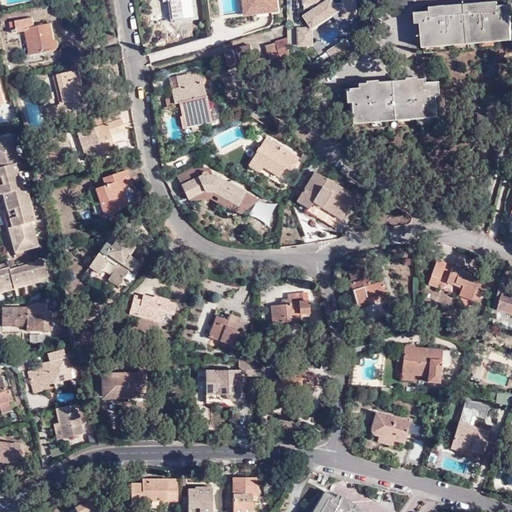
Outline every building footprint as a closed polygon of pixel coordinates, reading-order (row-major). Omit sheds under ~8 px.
[(165,0),(167,13),(175,12),(173,2),(171,2),(170,0),(165,0)] [(170,0),(171,2),(173,2),(175,12),(176,19),(199,17),(197,0),(170,0)] [(219,0),(221,14),(236,12),(234,0),(219,0)] [(298,0),(289,0),(290,12),(295,12),(294,7),(298,7),(298,0)] [(511,33),(510,5),(420,12),(423,46),(428,46),(428,42),(511,33)] [(35,26),(33,18),(11,22),(14,33),(26,31),(31,55),(55,50),(56,49),(57,48),(58,47),(58,45),(58,43),(58,42),(56,40),(55,39),(52,23),(45,25),(45,24),(35,26)] [(298,27),(298,46),(314,46),(314,27),(298,27)] [(282,57),(291,54),(291,36),(268,44),(273,58),(281,56),(282,57)] [(239,61),(240,64),(257,59),(252,43),(225,52),(229,64),(239,61)] [(54,113),(70,109),(67,101),(87,96),(79,68),(46,77),(49,88),(56,86),(61,102),(52,105),(54,113)] [(184,109),(186,123),(215,118),(206,72),(186,77),(187,83),(177,86),(179,96),(184,95),(187,109),(184,109)] [(351,119),(434,111),(431,81),(417,83),(416,75),(405,76),(405,81),(405,84),(375,87),(375,84),(375,79),(363,80),(364,88),(348,89),(351,119)] [(94,94),(87,96),(67,101),(70,109),(96,102),(94,94)] [(54,113),(52,105),(45,107),(47,115),(54,113)] [(434,111),(351,119),(351,124),(434,116),(434,111)] [(121,119),(78,133),(87,161),(115,152),(110,134),(124,129),(121,119)] [(279,152),(282,147),(267,138),(251,163),(263,170),(265,166),(281,175),(286,167),(292,171),(300,158),(290,152),(287,157),(279,152)] [(37,240),(34,231),(32,224),(36,223),(33,214),(31,206),(29,199),(27,190),(22,191),(20,181),(18,173),(16,165),(19,165),(17,156),(14,148),(12,139),(0,142),(0,186),(3,197),(8,195),(16,228),(12,229),(14,234),(19,254),(39,248),(37,240)] [(287,157),(290,152),(282,147),(279,152),(287,157)] [(197,178),(183,185),(189,198),(206,190),(211,190),(220,195),(221,203),(228,202),(229,200),(236,204),(249,199),(251,196),(215,176),(220,167),(206,159),(198,163),(202,173),(202,174),(202,175),(202,176),(197,178)] [(105,184),(95,187),(99,202),(100,201),(104,213),(101,214),(102,218),(118,209),(118,207),(127,204),(122,187),(130,185),(125,169),(102,176),(105,184)] [(183,185),(197,178),(192,169),(178,176),(183,185)] [(330,212),(324,221),(336,228),(356,196),(316,171),(298,201),(310,209),(314,202),(330,212)] [(206,190),(189,198),(190,199),(208,196),(221,203),(220,195),(211,190),(206,190)] [(228,202),(221,203),(239,213),(255,198),(251,196),(249,199),(236,204),(229,200),(228,202)] [(460,199),(456,209),(464,213),(468,203),(460,199)] [(330,212),(314,202),(310,209),(309,211),(324,221),(330,212)] [(106,243),(89,267),(100,274),(109,260),(118,265),(108,280),(118,287),(130,270),(132,271),(139,261),(130,255),(128,257),(106,243)] [(52,277),(48,261),(41,262),(38,263),(32,265),(29,266),(24,267),(21,268),(14,270),(14,267),(6,269),(0,270),(0,291),(3,291),(2,286),(10,283),(18,281),(19,286),(26,284),(35,281),(43,279),(52,277)] [(441,281),(446,265),(437,262),(432,278),(435,279),(441,281)] [(349,277),(367,272),(365,266),(347,271),(349,277)] [(470,269),(469,273),(454,267),(448,283),(463,289),(462,292),(474,296),(480,280),(477,278),(480,273),(470,269)] [(380,275),(368,278),(367,272),(349,277),(350,282),(348,282),(355,306),(367,302),(366,297),(384,292),(380,275)] [(504,298),(501,310),(511,312),(511,291),(502,289),(500,297),(504,298)] [(272,324),(291,322),(290,318),(302,316),(311,315),(310,299),(305,299),(304,290),(288,292),(288,297),(285,298),(285,306),(270,307),(272,324)] [(134,298),(130,312),(161,321),(164,311),(173,313),(175,304),(144,295),(143,300),(134,298)] [(28,307),(4,308),(4,324),(27,324),(28,329),(45,329),(44,312),(28,313),(28,307)] [(254,337),(246,334),(235,329),(240,317),(230,313),(228,319),(217,315),(209,336),(249,351),(254,337)] [(240,317),(235,329),(246,334),(251,322),(240,317)] [(453,352),(404,348),(404,356),(404,362),(403,381),(416,381),(416,376),(430,377),(430,383),(441,383),(441,378),(442,378),(443,368),(452,369),(453,352)] [(64,351),(48,355),(50,362),(42,364),(43,367),(28,371),(34,393),(48,390),(47,385),(72,379),(67,358),(66,358),(64,351)] [(279,380),(269,381),(269,395),(285,395),(285,391),(295,391),(298,388),(299,387),(299,381),(303,381),(303,370),(290,370),(290,374),(279,374),(279,380)] [(239,383),(242,383),(246,383),(246,375),(238,375),(238,372),(216,372),(216,396),(220,396),(226,396),(226,397),(226,399),(228,400),(229,402),(231,402),(233,402),(234,402),(236,401),(238,400),(239,398),(239,383)] [(103,376),(104,398),(124,397),(124,395),(143,395),(143,375),(103,376)] [(0,404),(2,404),(4,415),(15,412),(10,390),(7,390),(4,379),(0,379),(0,404)] [(226,396),(220,396),(220,398),(221,401),(223,403),(224,405),(227,407),(229,408),(232,408),(235,408),(238,407),(240,405),(242,403),(243,401),(244,398),(244,395),(242,396),(242,383),(239,383),(239,398),(238,400),(236,401),(234,402),(233,402),(231,402),(229,402),(228,400),(226,399),(226,397),(226,396)] [(58,423),(61,439),(83,433),(78,404),(55,409),(58,423)] [(379,413),(410,424),(411,420),(380,410),(379,413)] [(374,433),(375,435),(380,437),(395,441),(405,445),(412,424),(410,424),(379,413),(373,430),(373,431),(374,433)] [(465,449),(486,455),(491,438),(489,437),(493,421),(478,416),(475,427),(461,422),(453,448),(464,451),(465,449)] [(53,424),(56,440),(61,439),(58,423),(53,424)] [(88,434),(91,446),(99,444),(96,432),(88,434)] [(393,447),(395,441),(380,437),(379,442),(393,447)] [(6,443),(2,462),(22,465),(25,446),(6,443)] [(233,511),(251,511),(251,494),(254,494),(253,476),(231,477),(233,511)] [(143,501),(176,501),(176,480),(147,480),(147,484),(130,485),(130,502),(143,503),(143,501)] [(189,505),(187,505),(186,511),(211,511),(211,489),(194,490),(194,491),(186,491),(186,499),(189,499),(189,505)] [(74,509),(75,511),(98,511),(96,507),(99,506),(91,490),(73,500),(77,507),(74,509)] [(362,511),(354,507),(356,503),(338,493),(336,495),(326,490),(312,511),(362,511)]
